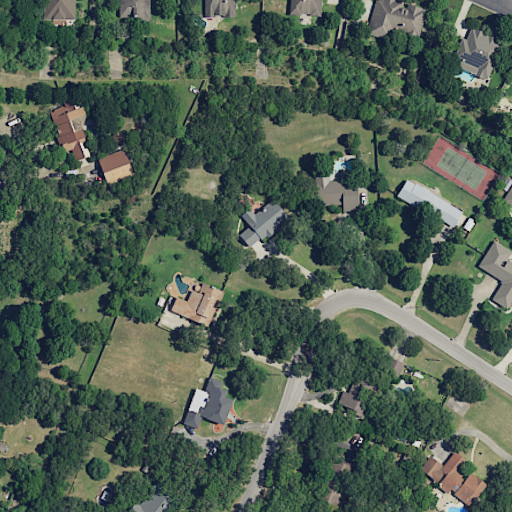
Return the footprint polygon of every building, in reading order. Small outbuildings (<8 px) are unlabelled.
[(44,0),(76,0),(76,17),(45,17),(44,0)] [(150,0),(151,21),(135,21),(135,16),(120,16),(119,0),(150,0)] [(232,0),(232,14),(201,14),(201,0),(232,0)] [(290,0),(319,0),(318,16),(289,14),(290,0)] [(417,35),(390,28),(387,39),(364,32),(373,0),(395,0),(399,1),(397,6),(403,8),(405,3),(419,6),(418,10),(423,11),(417,35)] [(500,40),(484,80),(472,75),(475,67),(451,57),(459,37),(464,39),(469,27),(500,40)] [(77,159),(73,147),(64,151),(50,111),(65,106),(63,98),(77,93),(80,100),(84,99),(89,112),(84,127),(89,141),(87,142),(91,155),(77,159)] [(111,137),(117,128),(129,136),(123,145),(111,137)] [(98,158),(128,147),(138,175),(108,186),(98,158)] [(361,209),(344,210),(344,204),(318,205),(316,170),(331,169),(331,180),(359,179),(361,209)] [(398,194),(408,176),(465,209),(455,227),(398,194)] [(511,183),(501,200),(511,206),(511,183)] [(264,241),(262,238),(250,248),(238,235),(250,225),(242,215),(251,207),(256,213),(274,197),(292,217),(264,241)] [(21,264),(0,257),(0,253),(12,215),(34,222),(21,264)] [(511,294),(504,308),(489,299),(500,281),(476,266),(491,240),(510,251),(505,259),(511,263),(511,294)] [(209,324),(172,309),(178,295),(189,300),(193,289),(200,291),(204,282),(224,290),(209,324)] [(383,371),(390,354),(407,361),(401,378),(383,371)] [(364,417),(337,407),(344,389),(350,391),(360,365),(381,373),(364,417)] [(198,411),(211,375),(224,379),(221,386),(231,389),(229,394),(238,398),(228,425),(204,416),(199,429),(184,424),(189,407),(198,411)] [(456,493),(457,491),(454,488),(450,493),(421,469),(433,454),(444,464),(456,449),(469,460),(460,470),(465,474),(463,476),(467,479),(474,471),(489,484),(471,506),(456,493)] [(341,509),(313,498),(330,454),(358,465),(341,509)] [(173,511),(133,511),(157,482),(181,502),(173,511)]
